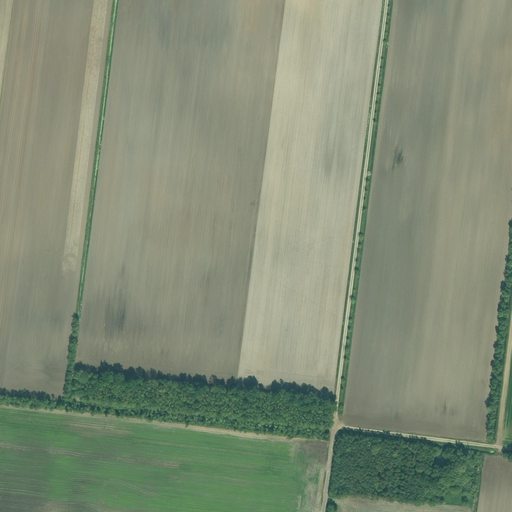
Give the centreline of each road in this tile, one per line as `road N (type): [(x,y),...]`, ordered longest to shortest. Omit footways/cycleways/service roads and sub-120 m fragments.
road 1 (track): [(323,511),(385,0)]
road 2 (track): [(333,426),(511,449)]
road 3 (track): [(511,326),(497,447)]
